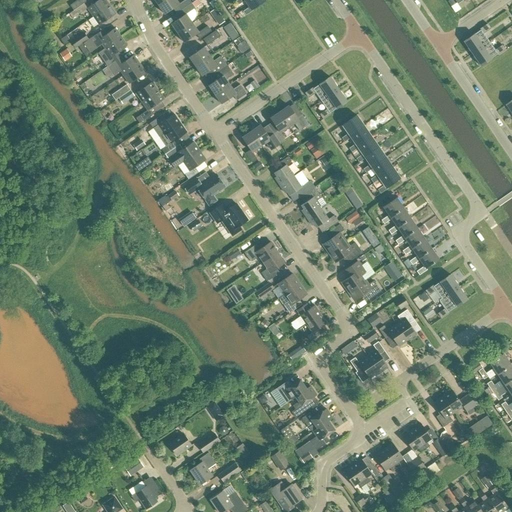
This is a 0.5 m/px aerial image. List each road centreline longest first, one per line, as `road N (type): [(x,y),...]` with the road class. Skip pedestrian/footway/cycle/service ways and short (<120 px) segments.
road 1 (residential): [(354,415),(315,360),(350,328),(214,132)]
road 2 (residential): [(507,305),(463,241),(477,206),(359,34)]
road 3 (residential): [(354,415),(507,305)]
road 4 (residential): [(214,132),(359,34)]
road 5 (residential): [(214,132),(133,0)]
road 6 (residential): [(511,153),(438,47)]
